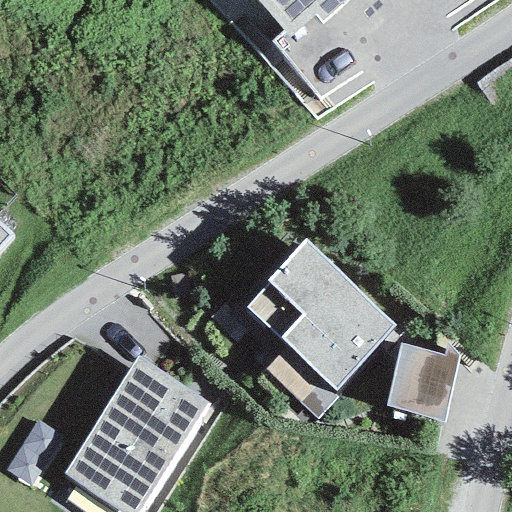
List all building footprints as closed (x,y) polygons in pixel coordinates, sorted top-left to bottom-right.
[(264,0),(289,30),(324,0),(264,0)] [(0,248),(15,232),(0,218),(0,248)] [(395,319),(306,240),(245,309),(334,388),(395,319)] [(403,346),(389,402),(437,414),(452,358),(403,346)] [(139,511),(208,401),(134,355),(60,476),(119,511),(139,511)]
